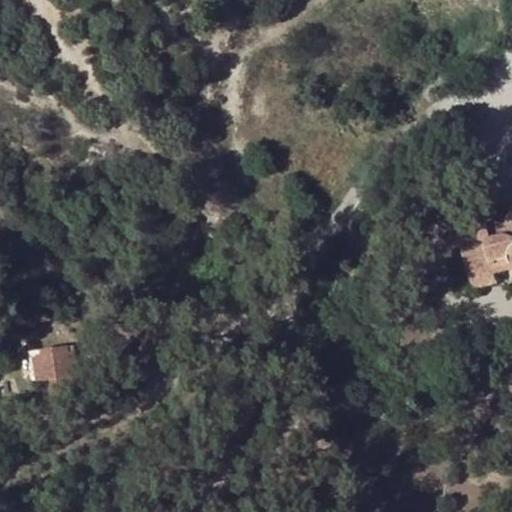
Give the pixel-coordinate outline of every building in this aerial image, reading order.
[(511,207),(503,225),(499,224),(455,234),(467,277),(490,271),(489,266),(507,263),(508,265),(511,267),(511,207)] [(490,271),(467,277),(455,234),(454,229),(439,232),(453,292),(493,284),(490,271)] [(28,358),(34,382),(37,398),(67,393),(56,343),(26,350),(28,358)] [(492,387),(488,352),(488,347),(452,351),(456,391),(492,387)] [(22,385),(34,382),(28,358),(16,360),(22,385)]
